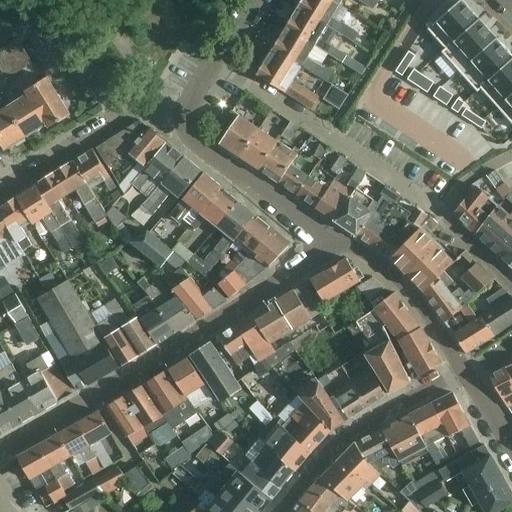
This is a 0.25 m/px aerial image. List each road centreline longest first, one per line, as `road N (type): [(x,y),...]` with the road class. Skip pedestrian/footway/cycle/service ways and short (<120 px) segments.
road 1 (residential): [(0,451),(153,365),(310,259),(327,235)]
road 2 (residential): [(511,284),(439,214),(212,62)]
road 3 (residential): [(465,374),(343,437),(280,511)]
road 4 (residential): [(465,374),(415,298),(327,235)]
road 5 (residential): [(327,235),(209,155),(185,112)]
road 6 (residential): [(5,0),(131,112)]
road 7 (residential): [(0,197),(131,112)]
